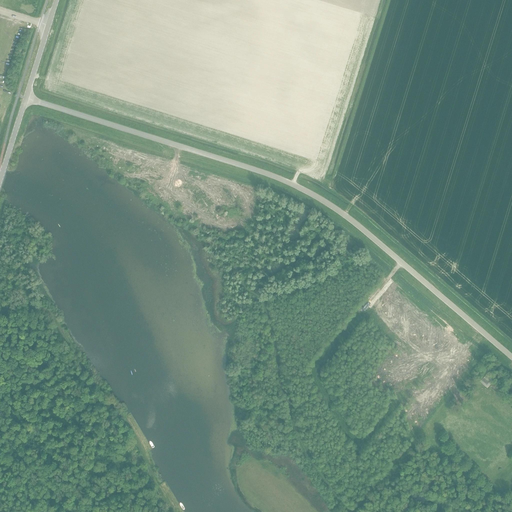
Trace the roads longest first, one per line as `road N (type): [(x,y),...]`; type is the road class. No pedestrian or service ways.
road 1 (tertiary): [(26,97),(307,193),(355,223),(511,357)]
road 2 (track): [(0,306),(46,310),(142,446),(170,511)]
